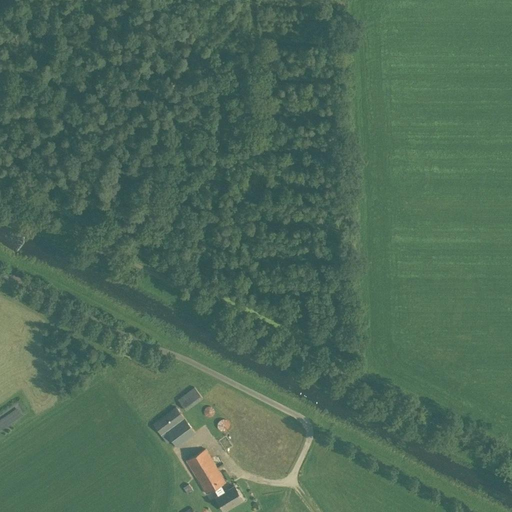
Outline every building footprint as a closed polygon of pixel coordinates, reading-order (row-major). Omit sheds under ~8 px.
[(186,411),(203,398),(194,386),(177,399),(186,411)] [(195,433),(176,407),(152,423),(167,443),(172,440),(177,446),(195,433)] [(0,430),(23,416),(18,409),(0,420),(0,430)] [(215,422),(222,432),(230,425),(223,416),(215,422)] [(224,491),(221,485),(226,482),(206,448),(185,460),(206,494),(214,489),(218,495),(215,497),(223,511),(243,500),(234,485),(224,491)]
